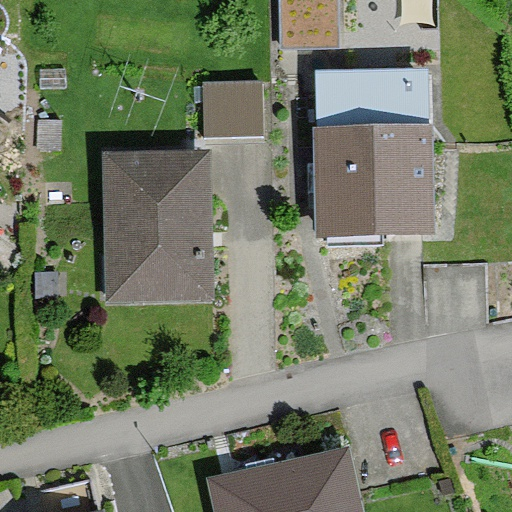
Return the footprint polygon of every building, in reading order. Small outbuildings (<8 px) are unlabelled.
[(338,0),(279,0),(282,54),(340,52),(338,0)] [(439,75),(438,0),(386,0),(388,42),(374,42),(375,76),(439,75)] [(197,141),(265,139),(264,89),(196,91),(197,141)] [(447,142),(326,144),(328,250),(449,248),(447,142)] [(106,307),(214,305),(212,162),(104,163),(106,307)] [(366,511),(357,464),(214,492),(218,511),(366,511)]
